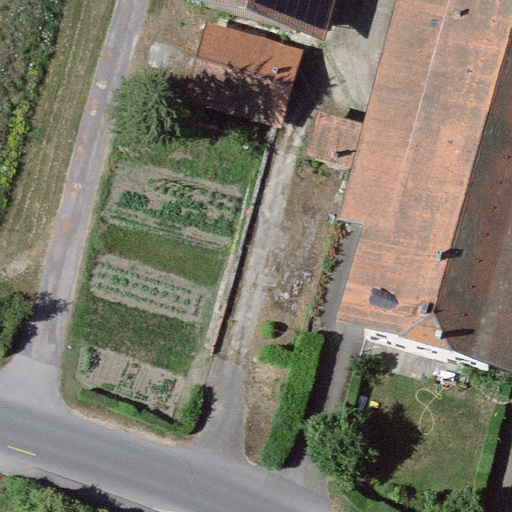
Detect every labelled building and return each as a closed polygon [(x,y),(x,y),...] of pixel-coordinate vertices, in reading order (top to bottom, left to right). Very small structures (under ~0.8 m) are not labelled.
[(338,0),(191,0),(188,12),(324,50),(338,0)] [(511,0),(402,0),(362,155),(511,196),(511,0)] [(305,58),(208,29),(186,102),(283,131),(305,58)] [(351,168),(362,124),(318,113),(307,156),(351,168)] [(511,380),(511,196),(362,155),(343,230),(363,237),(370,239),(346,333),(511,380)]
